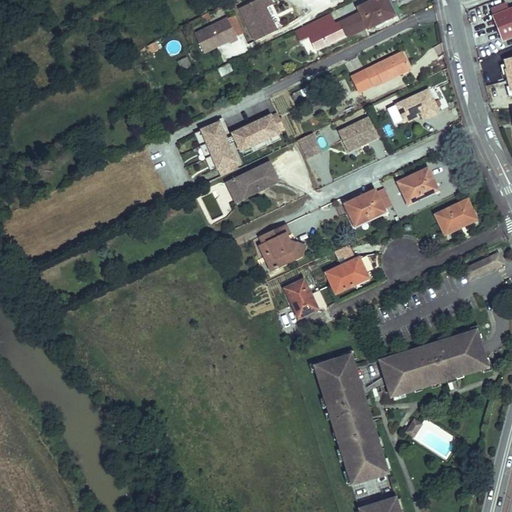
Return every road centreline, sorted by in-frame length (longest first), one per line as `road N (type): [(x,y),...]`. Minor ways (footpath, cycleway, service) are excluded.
road 1 (tertiary): [(511,188),(480,118),(452,0)]
road 2 (unknown): [(479,148),(462,157),(440,191),(326,244)]
